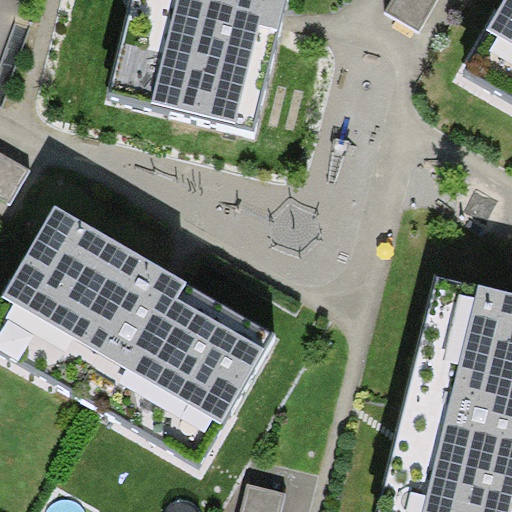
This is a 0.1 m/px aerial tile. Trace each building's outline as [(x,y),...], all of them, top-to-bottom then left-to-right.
[(284,21),(288,0),(136,0),(111,104),(254,139),(284,21)] [(438,0),(391,0),(384,12),(420,32),(438,0)] [(511,0),(509,0),(463,80),(511,108),(511,0)] [(31,171),(0,152),(0,199),(10,206),(31,171)] [(176,276),(60,207),(0,306),(0,359),(201,478),(284,339),(176,276)] [(511,511),(511,301),(432,283),(378,511),(511,511)] [(281,511),(286,496),(247,486),(240,511),(281,511)]
